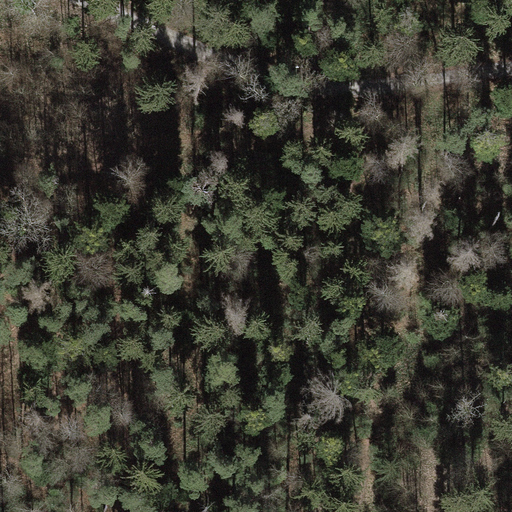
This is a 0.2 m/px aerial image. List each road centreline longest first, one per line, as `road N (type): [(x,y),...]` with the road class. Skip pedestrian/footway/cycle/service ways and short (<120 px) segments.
road 1 (track): [(421,80),(402,106),(357,132),(287,150),(136,153),(0,208)]
road 2 (track): [(86,0),(292,81),(348,88),(511,67)]
